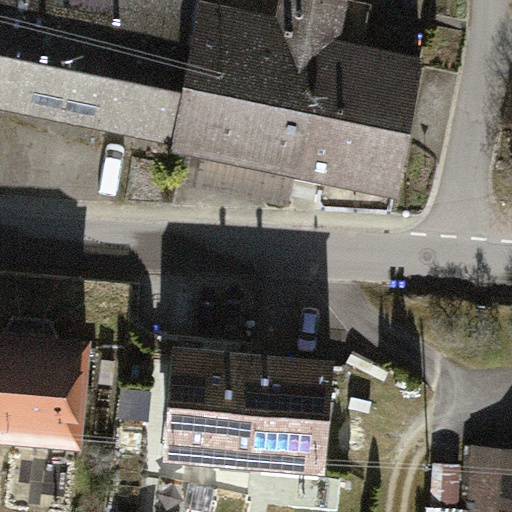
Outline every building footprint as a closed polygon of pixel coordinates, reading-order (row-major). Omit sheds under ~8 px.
[(218,0),(0,0),(0,105),(190,143),(218,0)] [(224,1),(195,157),(426,200),(454,54),(365,37),(372,1),(364,0),(302,0),(300,16),(224,1)] [(115,341),(0,331),(0,439),(106,449),(115,341)] [(358,361),(199,346),(187,464),(347,479),(358,361)] [(511,511),(511,452),(484,450),(478,511),(511,511)]
